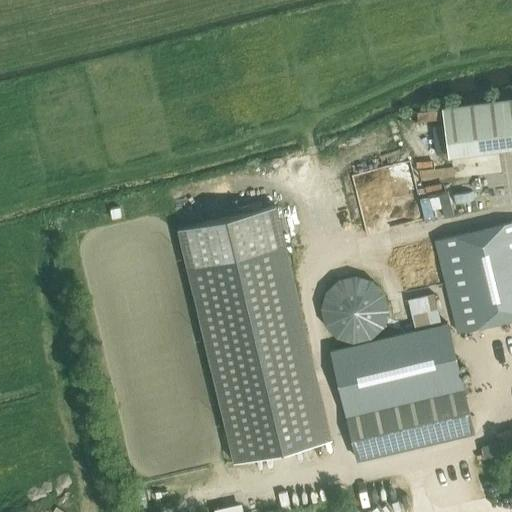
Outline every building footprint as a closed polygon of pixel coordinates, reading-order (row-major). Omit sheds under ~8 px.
[(511,98),(442,107),(449,155),(511,146),(511,98)] [(424,216),(454,215),(452,193),(423,194),(424,216)] [(276,206),(179,230),(234,462),(332,438),(276,206)] [(511,318),(511,221),(436,240),(458,332),(511,318)] [(408,299),(415,328),(441,322),(434,293),(408,299)] [(473,432),(447,322),(332,350),(358,459),(473,432)] [(511,428),(502,432),(506,448),(511,446),(511,428)] [(221,511),(233,511),(229,499),(219,503),(221,511)]
